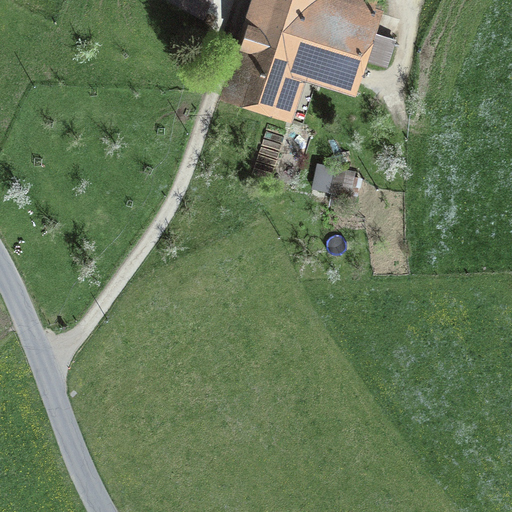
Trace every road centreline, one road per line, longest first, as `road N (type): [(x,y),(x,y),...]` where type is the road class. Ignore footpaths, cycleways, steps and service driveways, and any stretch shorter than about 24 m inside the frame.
road 1 (track): [(45,365),(136,257),(184,177),(245,0)]
road 2 (unclassified): [(102,511),(0,265)]
